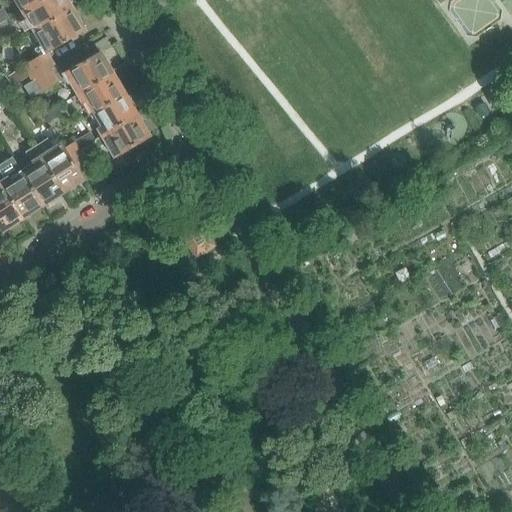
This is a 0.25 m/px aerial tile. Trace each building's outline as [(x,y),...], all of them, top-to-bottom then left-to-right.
[(15,0),(23,12),(44,0),(15,0)] [(68,2),(69,1),(68,0),(44,0),(23,12),(35,33),(73,11),(68,2)] [(2,9),(0,10),(0,24),(8,19),(2,9)] [(80,22),(81,21),(75,11),(73,11),(35,33),(47,54),(85,32),(80,22)] [(29,78),(30,79),(54,64),(47,54),(23,67),(29,78)] [(32,83),(23,89),(29,99),(64,78),(68,84),(70,83),(77,96),(80,94),(84,92),(112,75),(99,54),(63,76),(58,67),(32,83)] [(54,64),(30,79),(32,83),(58,67),(54,64)] [(15,85),(29,78),(23,67),(9,77),(15,85)] [(80,94),(77,96),(90,117),(92,116),(125,96),(112,76),(112,75),(84,92),(80,94)] [(20,88),(8,95),(12,101),(24,93),(20,88)] [(92,116),(90,117),(98,130),(102,137),(137,117),(125,96),(92,116)] [(47,124),(61,116),(56,108),(43,116),(47,124)] [(87,147),(81,151),(83,156),(85,159),(107,145),(114,159),(119,156),(120,158),(130,152),(129,150),(149,138),(137,117),(102,137),(99,139),(98,139),(95,140),(95,141),(94,143),(87,147)] [(90,135),(82,140),(87,147),(94,143),(95,141),(95,140),(91,134),(90,135)] [(61,145),(53,151),(46,139),(36,145),(65,192),(84,180),(78,171),(65,151),(61,145)] [(81,151),(87,147),(82,140),(65,151),(78,171),(89,164),(81,151)] [(44,206),(65,192),(36,145),(24,153),(32,164),(21,171),(44,206)] [(23,219),(44,206),(21,171),(1,184),(23,219)] [(23,219),(1,184),(0,184),(0,228),(2,232),(23,219)] [(196,259),(215,247),(188,203),(169,215),(196,259)] [(442,228),(433,233),(437,239),(446,234),(442,228)] [(382,320),(377,323),(380,328),(385,325),(382,320)] [(441,397),(435,400),(439,408),(445,405),(441,397)] [(455,409),(446,415),(450,421),(459,415),(455,409)] [(503,442),(498,445),(503,454),(508,451),(503,442)] [(448,497),(443,500),(447,508),(453,505),(448,497)] [(0,511),(16,511),(17,511),(12,503),(8,506),(7,505),(0,509),(0,511)]
